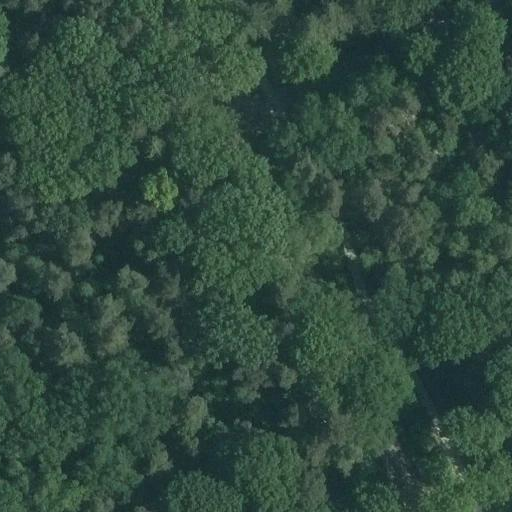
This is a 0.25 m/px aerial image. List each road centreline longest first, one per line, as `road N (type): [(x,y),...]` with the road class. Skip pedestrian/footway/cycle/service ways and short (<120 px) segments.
road 1 (tertiary): [(418,511),(158,0)]
road 2 (track): [(488,0),(279,115)]
